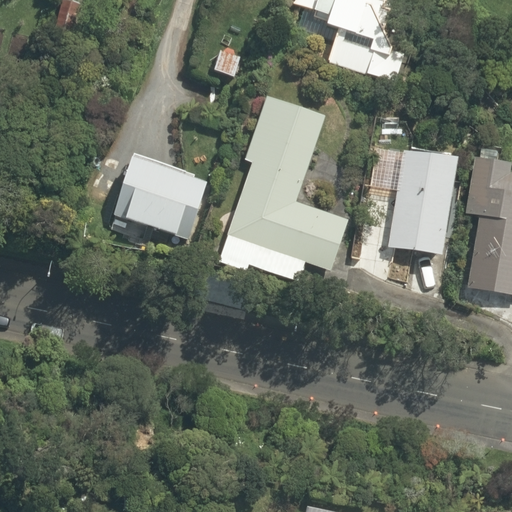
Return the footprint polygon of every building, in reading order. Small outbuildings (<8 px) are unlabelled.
[(258,0),(218,0),(195,76),(231,87),(258,0)] [(376,37),(385,0),(282,0),(279,10),(320,21),(308,65),(398,90),(410,46),(376,37)] [(211,267),(292,291),(300,264),(331,273),(346,220),(297,206),(322,120),(260,102),(211,267)] [(453,163),(401,154),(383,252),(435,261),(453,163)] [(511,169),(471,164),(464,218),(475,219),(466,295),(511,300),(511,169)] [(204,186),(121,165),(105,226),(188,247),(204,186)]
